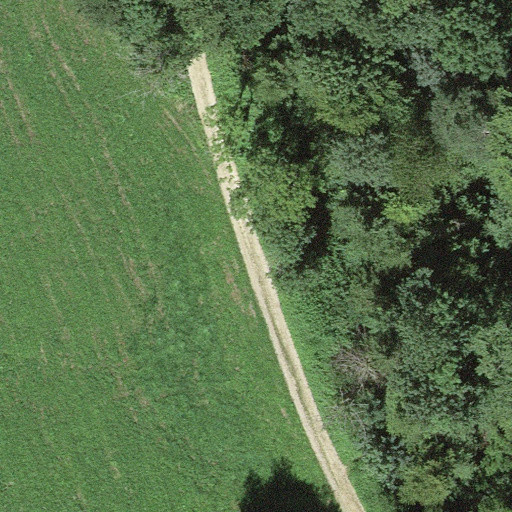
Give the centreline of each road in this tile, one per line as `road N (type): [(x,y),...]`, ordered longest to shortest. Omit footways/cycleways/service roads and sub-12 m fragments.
road 1 (track): [(174,0),(213,150),(306,412),(357,511)]
road 2 (track): [(425,511),(427,305),(406,230),(408,171),(439,57),(472,0)]
